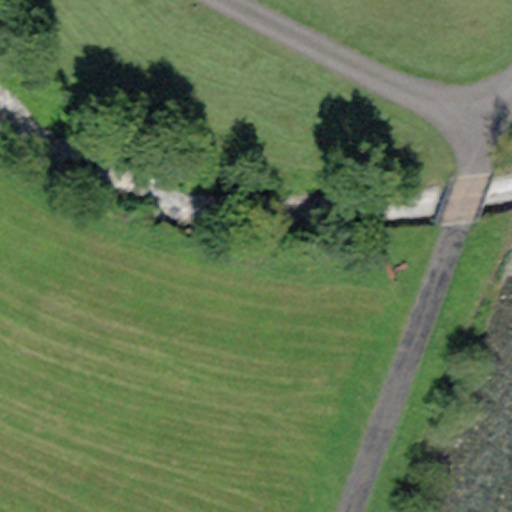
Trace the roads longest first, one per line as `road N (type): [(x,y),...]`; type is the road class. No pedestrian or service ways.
road 1 (track): [(360,511),(472,177),(511,94)]
road 2 (track): [(491,127),(221,0)]
